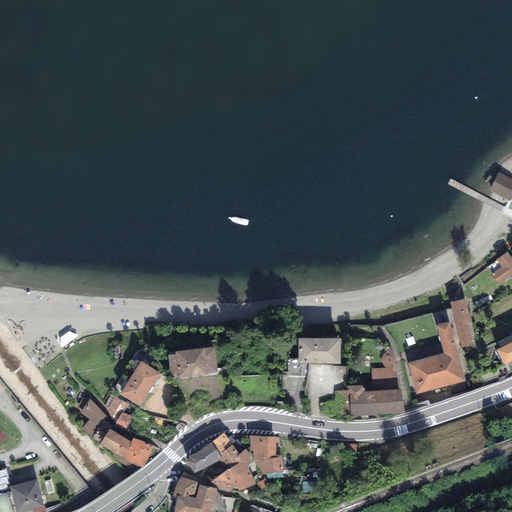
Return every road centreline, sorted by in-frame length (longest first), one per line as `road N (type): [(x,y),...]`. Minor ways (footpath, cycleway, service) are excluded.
road 1 (primary): [(170,456),(220,423),(368,429),(511,384)]
road 2 (track): [(384,511),(511,465)]
road 3 (residential): [(170,456),(221,491),(286,511)]
